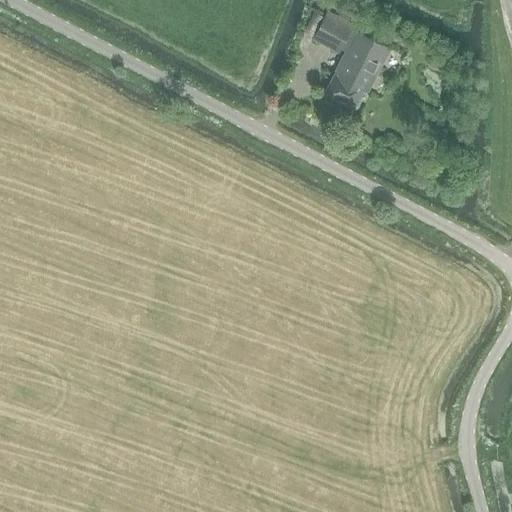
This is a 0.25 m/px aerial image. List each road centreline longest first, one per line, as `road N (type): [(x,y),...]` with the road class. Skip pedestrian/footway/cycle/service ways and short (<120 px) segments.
road 1 (unclassified): [(511,272),(453,232),(9,0)]
road 2 (unclassified): [(481,511),(468,419),(511,327)]
